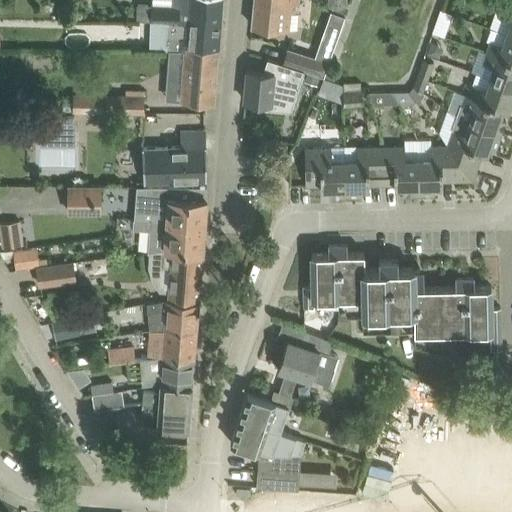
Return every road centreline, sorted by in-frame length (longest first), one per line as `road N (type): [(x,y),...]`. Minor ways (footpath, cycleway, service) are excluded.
road 1 (residential): [(204,504),(223,386),(284,230),(307,221),(507,216),(511,204)]
road 2 (residential): [(0,283),(140,501)]
road 3 (residential): [(224,225),(239,0)]
road 4 (residential): [(140,501),(47,496),(0,470)]
